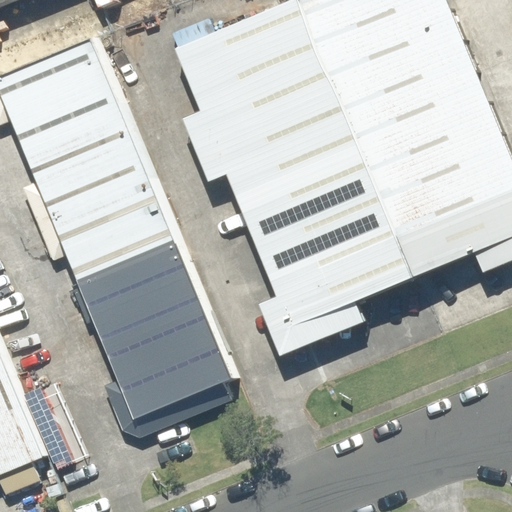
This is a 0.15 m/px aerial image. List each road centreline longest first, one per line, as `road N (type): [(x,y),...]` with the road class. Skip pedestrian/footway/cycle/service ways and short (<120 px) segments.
road 1 (unknown): [(131,511),(0,163)]
road 2 (unclassified): [(511,432),(449,444),(274,511)]
